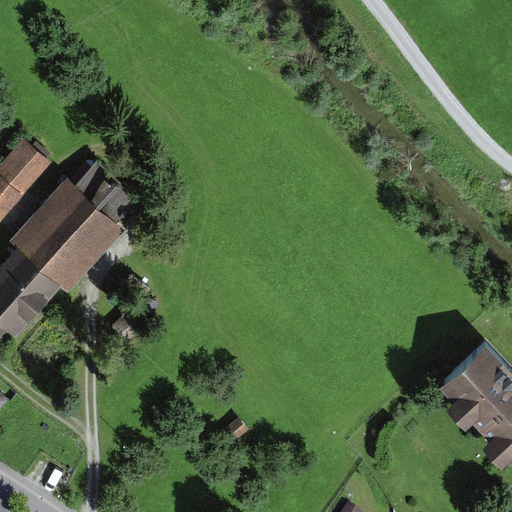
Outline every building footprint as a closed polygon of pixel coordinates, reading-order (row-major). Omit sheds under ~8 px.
[(50,159),(23,138),(0,167),(0,210),(6,215),(50,159)] [(23,245),(0,271),(0,332),(4,328),(16,338),(61,287),(71,296),(127,232),(116,222),(137,198),(99,165),(81,186),(72,178),(16,239),(23,245)] [(153,289),(136,276),(128,286),(145,299),(153,289)] [(146,325),(132,310),(116,325),(130,339),(146,325)] [(511,367),(488,344),(447,385),(511,450),(511,367)] [(239,415),(218,433),(229,446),(250,427),(239,415)]
